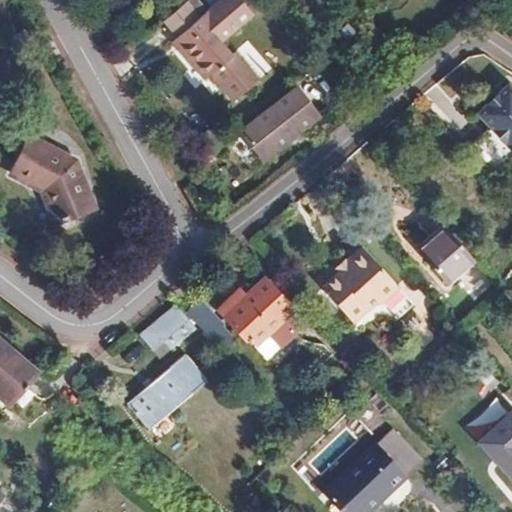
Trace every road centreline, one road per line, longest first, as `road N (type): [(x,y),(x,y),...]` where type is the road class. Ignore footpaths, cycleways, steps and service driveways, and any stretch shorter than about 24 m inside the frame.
road 1 (residential): [(511,54),(477,40),(457,48),(236,232),(175,258)]
road 2 (residential): [(49,0),(166,217),(175,258)]
road 3 (residential): [(175,258),(120,309),(71,329),(0,276)]
